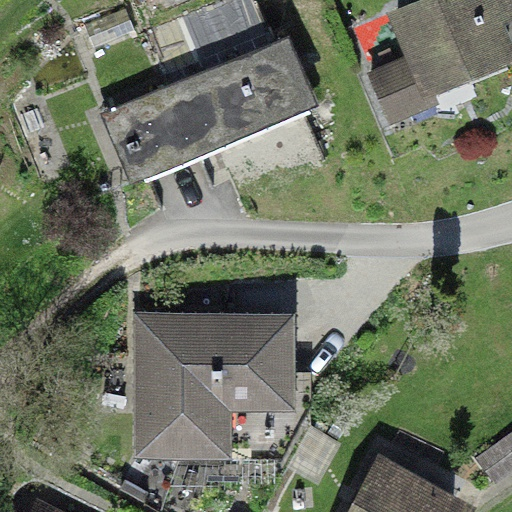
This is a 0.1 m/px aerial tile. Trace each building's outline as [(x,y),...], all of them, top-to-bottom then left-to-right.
[(425,85),(503,52),(488,16),(502,9),(498,0),(430,0),(393,16),(410,57),(366,76),(385,120),(432,100),(425,85)] [(135,159),(140,168),(295,102),(272,49),(116,114),(121,124),(119,125),(125,141),(121,143),(125,154),(130,152),(133,160),(135,159)] [(281,374),(281,346),(281,320),(137,320),(138,449),(218,449),(218,374),(281,374)] [(511,430),(473,459),(490,482),(511,466),(511,430)] [(350,511),(445,511),(449,505),(376,465),(350,511)]
